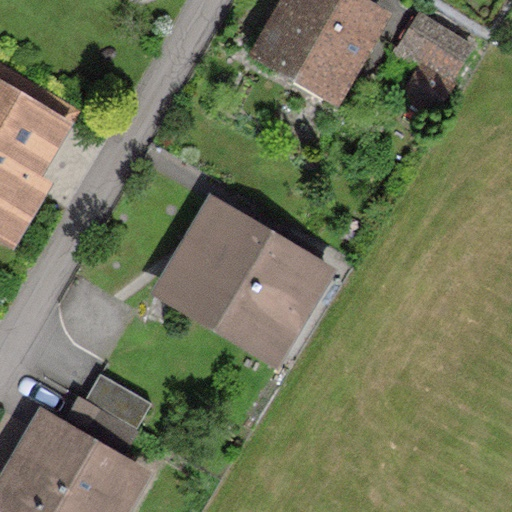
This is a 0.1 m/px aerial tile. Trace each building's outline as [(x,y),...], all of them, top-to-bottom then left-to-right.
[(292,0),(263,52),(301,74),(296,82),(328,101),(378,20),(343,0),(292,0)] [(419,17),(402,45),(453,77),(470,49),(419,17)] [(424,70),(407,97),(432,113),(449,86),(424,70)] [(0,223),(11,231),(36,190),(23,183),(63,114),(0,77),(0,223)] [(278,253),(218,217),(175,289),(271,346),(321,256),(288,236),(278,253)] [(85,400),(137,431),(152,405),(100,375),(85,400)] [(67,430),(119,461),(136,433),(84,402),(67,430)] [(24,464),(5,497),(29,511),(113,511),(134,478),(46,427),(42,434),(31,428),(21,446),(14,458),(24,464)]
